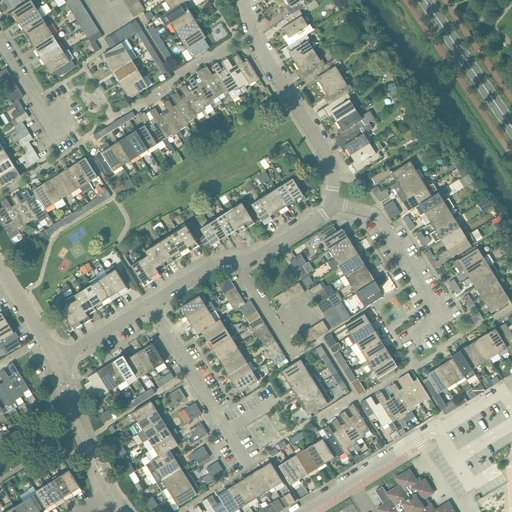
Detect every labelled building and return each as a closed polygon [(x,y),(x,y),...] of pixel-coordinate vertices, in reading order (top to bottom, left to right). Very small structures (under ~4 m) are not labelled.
[(13,7),(8,0),(4,0),(1,2),(7,11),(13,7)] [(30,0),(9,14),(11,17),(13,15),(17,21),(36,10),(30,0)] [(82,5),(79,0),(78,0),(67,7),(71,12),(82,5)] [(138,0),(136,0),(127,6),(130,12),(141,5),(138,0)] [(171,10),(184,3),(188,0),(168,0),(166,1),(171,10)] [(289,16),(315,0),(285,0),(288,4),(287,5),(289,9),(287,10),(290,15),(289,16)] [(165,14),(160,17),(166,26),(170,23),(190,12),(189,11),(190,10),(189,8),(188,9),(184,3),(171,10),(165,14)] [(82,5),(71,12),(74,17),(85,10),(82,5)] [(141,5),(130,12),(133,17),(145,10),(141,5)] [(17,21),(15,22),(17,25),(19,24),(22,30),(41,18),(46,15),(41,6),(36,10),(17,21)] [(74,17),(76,21),(77,23),(89,16),(85,10),(74,17)] [(284,27),(281,29),(281,30),(283,29),(287,35),(285,36),(287,39),(285,40),(288,45),(306,35),(314,30),(314,29),(313,30),(309,25),(307,26),(301,17),(303,16),(299,10),(289,16),(283,20),(286,25),(284,27)] [(170,23),(176,32),(195,20),(196,19),(194,17),(193,17),(190,12),(170,23)] [(358,15),(353,18),(356,24),(361,21),(358,15)] [(92,21),(89,16),(77,23),(81,28),(92,21)] [(24,33),(28,39),(47,27),(41,18),(22,30),(19,32),(20,33),(23,34),(24,33)] [(135,20),(129,23),(136,33),(142,30),(135,20)] [(176,32),(181,41),(200,29),(202,28),(200,25),(198,26),(195,20),(176,32)] [(92,21),(81,28),(84,33),(95,26),(92,21)] [(129,23),(124,26),(131,37),(136,33),(129,23)] [(84,33),(87,38),(99,31),(95,26),(84,33)] [(119,30),(126,40),(131,37),(124,26),(119,30)] [(147,29),(150,35),(155,32),(152,26),(147,29)] [(30,42),(33,47),(52,36),(47,27),(28,39),(25,40),(26,42),(28,42),(30,42)] [(121,43),(126,40),(119,30),(114,33),(121,43)] [(209,37),(207,34),(204,36),(200,30),(181,42),(192,60),(210,49),(204,40),(209,37)] [(102,37),(99,31),(87,38),(91,44),(95,41),(102,37)] [(155,32),(150,35),(154,41),(159,38),(155,32)] [(109,36),(116,46),(121,43),(114,33),(109,36)] [(142,42),(147,39),(143,33),(138,36),(142,42)] [(289,57),(291,56),(295,63),(313,51),(308,42),(310,41),(306,35),(288,45),(280,51),(281,51),(282,50),(285,55),(287,54),(289,57)] [(35,50),(38,56),(57,44),(52,36),(33,47),(32,48),(33,51),(35,50)] [(104,39),(110,49),(116,46),(109,36),(104,39)] [(95,41),(91,44),(90,44),(96,53),(100,50),(95,41)] [(144,45),(148,51),(153,48),(149,42),(144,45)] [(108,64),(127,52),(121,43),(116,46),(110,49),(99,57),(101,60),(104,58),(108,64)] [(40,59),(44,65),(63,53),(57,44),(38,56),(37,57),(39,60),(40,59)] [(158,47),(161,53),(166,50),(162,44),(158,47)] [(151,57),(156,54),(153,48),(148,51),(151,57)] [(63,53),(44,65),(49,74),(52,72),(56,79),(75,67),(74,66),(71,60),(74,58),(68,50),(63,53)] [(170,55),(166,50),(161,53),(165,58),(170,55)] [(300,81),(303,79),(325,65),(322,60),(320,61),(313,51),(295,63),(299,69),(297,70),(300,74),(298,75),(301,80),(299,81),(300,81)] [(110,67),(113,72),(132,61),(127,52),(108,64),(105,65),(107,69),(110,67)] [(255,83),(260,80),(247,60),(243,63),(238,54),(232,58),(236,65),(249,85),(254,81),(255,83)] [(319,82),(322,88),(341,76),(335,67),(341,64),(337,59),(338,58),(337,57),(325,65),(303,79),(307,85),(313,81),(315,84),(319,82)] [(222,62),(226,69),(239,89),(244,85),(245,87),(249,85),(236,65),(232,67),(227,58),(222,62)] [(155,62),(159,68),(164,65),(160,59),(155,62)] [(113,72),(119,81),(137,69),(132,61),(113,72)] [(217,62),(212,66),(211,66),(215,73),(228,93),(231,98),(241,92),(239,89),(226,69),(222,71),(217,62)] [(162,74),(167,71),(164,65),(159,68),(162,74)] [(206,66),(201,70),(218,97),(223,93),(224,95),(228,93),(215,73),(212,75),(206,66)] [(392,67),(387,70),(390,75),(395,72),(392,67)] [(0,79),(9,74),(6,68),(0,71),(0,79)] [(119,81),(124,90),(143,78),(137,69),(119,81)] [(201,82),(197,84),(209,104),(214,102),(213,100),(218,97),(201,70),(196,73),(201,82)] [(0,84),(1,86),(12,79),(9,74),(0,79),(0,84)] [(327,99),(325,100),(329,105),(348,94),(354,90),(354,89),(353,90),(349,85),(347,86),(341,76),(322,88),(327,95),(325,96),(327,99)] [(193,77),(187,80),(193,89),(189,92),(201,112),(204,110),(205,109),(204,108),(209,104),(197,84),(193,77)] [(143,78),(124,90),(122,91),(123,94),(126,93),(130,99),(148,87),(143,78)] [(358,79),(352,82),(356,88),(361,84),(358,79)] [(184,97),(181,99),(193,119),(197,117),(196,115),(201,112),(189,92),(184,85),(179,88),(184,97)] [(8,98),(20,91),(16,86),(5,93),(8,98)] [(395,89),(389,93),(392,98),(397,94),(395,89)] [(20,91),(8,98),(12,104),(23,97),(20,91)] [(177,92),(171,95),(177,104),(173,106),(185,126),(189,124),(188,123),(193,119),(181,99),(177,92)] [(333,116),(336,122),(355,110),(349,101),(351,100),(348,94),(329,105),(316,113),(320,119),(327,114),(329,118),(333,116)] [(168,111),(164,114),(177,134),(180,132),(179,130),(185,126),(173,106),(169,99),(163,103),(168,111)] [(14,119),(26,112),(22,107),(11,114),(14,119)] [(149,111),(154,118),(166,138),(171,135),(172,137),(177,134),(164,114),(160,116),(155,108),(149,111)] [(340,135),(335,138),(338,142),(343,139),(368,123),(375,119),(370,111),(359,117),(355,110),(336,122),(341,129),(339,130),(341,133),(339,134),(340,135)] [(135,116),(132,111),(126,115),(129,120),(135,116)] [(14,127),(29,117),(26,112),(14,119),(11,121),(14,127)] [(144,112),(139,115),(145,125),(155,142),(161,139),(170,155),(175,152),(166,138),(154,118),(150,121),(144,112)] [(126,122),(123,117),(117,120),(120,125),(126,122)] [(117,120),(111,124),(114,129),(120,125),(117,120)] [(347,149),(351,156),(369,144),(363,135),(372,129),(368,123),(343,139),(336,143),(336,144),(338,143),(341,148),(343,147),(345,150),(347,149)] [(156,144),(155,142),(145,125),(136,131),(147,150),(156,144)] [(109,132),(106,127),(100,131),(103,136),(109,132)] [(18,141),(29,134),(26,128),(15,135),(18,141)] [(100,131),(94,135),(97,140),(103,136),(100,131)] [(127,136),(139,155),(147,150),(136,131),(127,136)] [(29,134),(18,141),(21,146),(33,139),(29,134)] [(130,160),(139,155),(127,136),(119,141),(130,160)] [(121,166),(130,160),(119,141),(117,142),(116,141),(113,143),(113,144),(110,147),(108,143),(121,166)] [(101,153),(95,156),(107,175),(112,171),(121,166),(108,143),(103,146),(99,149),(101,153)] [(357,174),(382,158),(382,157),(381,158),(377,152),(375,154),(369,144),(351,156),(355,162),(353,163),(355,167),(353,168),(356,173),(357,174)] [(412,144),(403,150),(407,156),(415,151),(412,144)] [(25,161),(36,154),(33,148),(21,155),(22,157),(18,159),(20,163),(25,161)] [(0,163),(13,156),(12,156),(11,153),(8,153),(6,154),(4,150),(0,151),(0,163)] [(36,154),(25,161),(28,166),(39,159),(36,154)] [(0,163),(0,175),(14,167),(18,165),(13,156),(0,163)] [(456,157),(451,160),(456,168),(462,165),(456,157)] [(85,158),(76,163),(88,182),(97,177),(85,158)] [(75,161),(72,163),(73,165),(68,169),(79,188),(83,193),(91,187),(88,182),(76,163),(75,161)] [(388,168),(371,178),(372,179),(375,184),(389,175),(391,178),(393,177),(396,182),(415,171),(409,161),(395,170),(391,173),(388,168)] [(65,171),(59,174),(71,193),(79,188),(68,169),(66,166),(63,168),(65,171)] [(18,172),(14,167),(0,175),(0,187),(1,187),(1,188),(21,175),(19,171),(18,172)] [(396,182),(391,185),(397,194),(420,179),(415,171),(396,182)] [(71,193),(59,174),(58,172),(49,178),(62,199),(71,193)] [(289,173),(281,179),(284,184),(297,204),(295,200),(297,198),(299,202),(305,199),(302,194),(307,191),(298,175),(292,178),(289,173)] [(53,204),(62,199),(49,178),(46,179),(47,181),(42,185),(53,204)] [(121,184),(127,192),(135,187),(129,178),(121,184)] [(397,194),(402,203),(406,200),(426,188),(420,179),(397,194)] [(38,200),(39,201),(44,210),(53,204),(42,185),(40,183),(38,185),(39,187),(33,191),(38,199),(38,200)] [(280,186),(276,189),(289,209),(286,205),(289,204),(291,208),(297,204),(284,184),(280,186)] [(406,200),(402,203),(407,211),(414,208),(437,193),(432,184),(426,188),(406,200)] [(372,189),(376,195),(381,192),(377,186),(372,189)] [(276,189),(268,194),(280,214),(281,214),(278,210),(281,209),(283,213),(289,209),(276,189)] [(376,195),(379,201),(389,195),(385,189),(381,192),(376,195)] [(26,190),(21,194),(24,198),(24,199),(28,206),(38,221),(39,223),(45,219),(48,224),(52,222),(44,210),(39,201),(35,204),(31,197),(30,195),(26,190)] [(108,192),(98,198),(101,203),(111,197),(108,192)] [(419,216),(443,202),(437,193),(414,208),(419,216)] [(16,194),(11,198),(12,199),(11,199),(16,206),(28,225),(33,222),(34,223),(38,221),(28,206),(25,208),(20,201),(17,196),(16,194)] [(268,194),(260,199),(272,219),(273,219),(270,215),(272,214),(275,218),(280,214),(268,194)] [(0,201),(4,209),(17,229),(22,225),(23,227),(28,225),(16,206),(12,209),(6,198),(0,201)] [(92,208),(101,203),(98,198),(89,203),(92,208)] [(448,198),(443,202),(419,216),(424,225),(430,222),(448,210),(454,207),(448,198)] [(260,199),(251,204),(264,225),(264,224),(262,220),(264,219),(267,223),(272,219),(260,199)] [(392,201),(383,206),(387,212),(396,207),(392,201)] [(89,203),(80,209),(83,214),(92,208),(89,203)] [(241,203),(233,208),(246,229),(243,224),(246,223),(248,227),(254,223),(241,203)] [(396,207),(387,212),(390,218),(400,213),(396,207)] [(225,213),(238,234),(246,229),(233,208),(225,213)] [(0,210),(0,222),(10,239),(20,234),(17,229),(4,209),(0,211),(0,210)] [(83,214),(80,209),(74,213),(77,217),(83,214)] [(454,219),(448,210),(430,222),(435,231),(454,219)] [(225,213),(217,219),(229,239),(230,239),(227,235),(229,233),(232,237),(238,234),(225,213)] [(66,224),(72,221),(69,216),(63,220),(66,224)] [(406,225),(411,221),(407,216),(402,219),(406,225)] [(217,219),(208,224),(221,244),(222,244),(219,240),(221,238),(224,242),(229,239),(217,219)] [(459,228),(454,219),(435,231),(430,234),(435,242),(440,239),(459,228)] [(66,224),(63,220),(57,223),(60,228),(66,224)] [(415,227),(411,221),(406,225),(410,231),(415,227)] [(208,224),(200,229),(203,235),(211,247),(213,249),(211,245),(213,243),(216,247),(221,244),(208,224)] [(199,246),(186,225),(177,231),(190,251),(188,247),(190,245),(193,249),(199,246)] [(345,235),(341,228),(336,232),(333,226),(319,235),(328,249),(347,237),(348,236),(346,234),(345,235)] [(195,227),(190,230),(195,238),(200,235),(195,227)] [(459,228),(440,239),(446,248),(465,236),(459,228)] [(190,251),(177,231),(169,236),(182,256),(180,252),(182,251),(185,255),(190,251)] [(419,241),(424,237),(420,231),(415,235),(419,241)] [(465,236),(446,248),(451,257),(470,245),(476,241),(471,232),(465,236)] [(169,236),(161,241),(174,261),(172,257),(174,256),(177,260),(182,256),(169,236)] [(424,237),(419,241),(423,246),(430,242),(426,236),(424,237)] [(328,249),(334,258),(352,246),(347,237),(328,249)] [(174,261),(161,241),(153,246),(166,266),(164,262),(166,261),(168,265),(174,261)] [(127,244),(120,248),(123,253),(130,249),(127,244)] [(160,270),(166,266),(153,246),(149,248),(144,251),(147,256),(155,267),(158,266),(160,270)] [(352,246),(334,258),(339,267),(358,255),(352,246)] [(459,272),(486,255),(480,246),(459,260),(458,259),(455,260),(458,265),(456,267),(459,272)] [(424,253),(427,259),(432,256),(429,250),(424,253)] [(295,270),(306,263),(300,254),(289,261),(295,270)] [(466,274),(469,278),(492,264),(493,263),(488,254),(486,255),(459,272),(462,276),(466,274)] [(363,264),(363,263),(364,262),(363,260),(361,261),(358,255),(339,267),(344,275),(363,264)] [(147,256),(139,261),(152,281),(153,281),(150,277),(152,275),(155,279),(161,276),(158,271),(155,267),(147,256)] [(432,256),(427,259),(431,265),(436,262),(432,256)] [(131,266),(144,286),(152,281),(139,261),(131,266)] [(88,263),(80,268),(84,273),(92,268),(88,263)] [(363,264),(344,275),(350,284),(368,272),(363,264)] [(443,266),(438,269),(442,275),(447,272),(445,269),(448,267),(446,264),(443,266)] [(469,278),(463,282),(466,286),(472,282),(474,287),(493,275),(498,272),(492,264),(469,278)] [(113,265),(104,271),(107,275),(120,295),(128,290),(126,286),(116,270),(113,265)] [(296,272),(301,279),(307,274),(303,268),(296,272)] [(132,288),(137,285),(128,270),(123,273),(132,288)] [(350,284),(355,293),(374,281),(368,272),(350,284)] [(301,279),(304,285),(311,280),(307,274),(301,279)] [(107,275),(99,280),(112,301),(112,300),(109,296),(112,295),(114,299),(120,295),(107,275)] [(474,287),(480,295),(499,284),(493,275),(474,287)] [(112,301),(99,280),(97,277),(89,282),(91,285),(103,306),(112,301)] [(217,284),(221,290),(232,283),(228,277),(217,284)] [(448,283),(452,288),(457,285),(453,280),(448,283)] [(374,281),(355,293),(364,308),(378,299),(382,297),(378,291),(380,290),(374,281)] [(293,286),(299,296),(305,293),(298,282),(293,286)] [(221,290),(224,295),(235,288),(232,283),(221,290)] [(308,291),(311,296),(323,289),(319,283),(308,291)] [(330,284),(323,289),(328,297),(334,293),(335,293),(330,284)] [(482,299),(485,304),(504,292),(499,284),(480,295),(478,297),(480,300),(482,299)] [(103,306),(91,285),(83,290),(95,311),(96,310),(93,306),(96,305),(98,309),(103,306)] [(457,285),(452,288),(456,295),(461,291),(457,285)] [(288,289),(294,299),(299,296),(293,286),(288,289)] [(235,288),(224,295),(227,300),(238,293),(235,288)] [(283,292),(289,302),(294,299),(288,289),(283,292)] [(328,297),(323,289),(311,296),(317,304),(328,297)] [(95,311),(83,290),(74,296),(77,300),(87,316),(88,316),(85,311),(87,310),(90,314),(95,311)] [(277,295),(284,305),(289,302),(283,292),(277,295)] [(504,292),(485,304),(491,313),(510,301),(504,292)] [(227,300),(230,306),(242,299),(238,293),(227,300)] [(328,297),(317,304),(322,313),(340,302),(334,293),(328,297)] [(272,298),(274,302),(278,309),(284,305),(277,295),(272,298)] [(462,298),(466,304),(471,301),(467,295),(462,298)] [(74,296),(66,300),(69,305),(82,325),(80,321),(82,319),(84,323),(90,320),(88,316),(87,316),(77,300),(74,296)] [(186,317),(205,305),(199,296),(180,307),(186,317)] [(234,311),(239,308),(245,304),(242,299),(230,306),(234,311)] [(186,317),(182,319),(183,322),(188,320),(191,325),(215,310),(216,310),(211,301),(205,305),(186,317)] [(245,304),(239,308),(242,313),(253,306),(250,301),(245,304)] [(471,301),(466,304),(470,310),(475,307),(471,301)] [(65,307),(61,310),(60,308),(53,312),(64,329),(70,325),(73,330),(74,330),(71,326),(74,324),(76,328),(82,325),(69,305),(65,307)] [(257,311),(253,306),(242,313),(245,318),(257,311)] [(333,306),(322,313),(332,329),(343,322),(333,306)] [(215,310),(191,325),(197,334),(215,322),(220,319),(220,320),(221,319),(215,310)] [(257,311),(245,318),(249,324),(260,317),(257,311)] [(345,326),(351,335),(369,323),(373,321),(371,317),(367,320),(364,314),(345,326)] [(474,324),(479,321),(475,315),(470,318),(474,324)] [(263,322),(260,317),(249,324),(252,329),(263,322)] [(220,319),(215,322),(197,334),(199,337),(203,334),(206,340),(225,329),(220,320),(220,319)] [(328,331),(322,321),(317,324),(323,334),(328,331)] [(266,327),(263,322),(252,329),(255,334),(266,327)] [(504,334),(500,336),(507,348),(506,348),(509,352),(511,356),(511,335),(508,329),(504,322),(498,325),(504,334)] [(0,327),(0,349),(3,347),(6,353),(21,344),(18,338),(20,337),(19,336),(18,337),(13,329),(11,330),(7,323),(0,327)] [(369,323),(351,335),(347,337),(353,345),(356,343),(375,332),(376,331),(375,328),(373,329),(369,323)] [(317,324),(312,327),(318,337),(323,334),(317,324)] [(255,334),(258,339),(270,332),(266,327),(255,334)] [(318,337),(312,327),(306,330),(313,340),(318,337)] [(206,340),(212,349),(231,337),(225,329),(206,340)] [(498,353),(506,348),(507,348),(500,336),(495,329),(486,335),(498,353)] [(306,330),(301,333),(308,344),(313,340),(306,330)] [(273,338),(270,332),(258,339),(262,345),(273,338)] [(380,340),(375,332),(356,343),(361,352),(380,340)] [(308,344),(301,333),(296,337),(302,347),(308,344)] [(483,336),(477,340),(489,359),(498,353),(486,335),(485,333),(482,335),(483,336)] [(323,338),(329,348),(334,345),(328,335),(323,338)] [(212,353),(213,352),(217,358),(236,346),(231,337),(212,349),(211,350),(212,353)] [(265,350),(276,343),(273,338),(262,345),(265,350)] [(361,352),(367,361),(386,349),(387,348),(385,345),(384,346),(380,340),(361,352)] [(477,340),(469,345),(480,364),(482,368),(491,362),(489,359),(477,340)] [(280,348),(276,343),(265,350),(268,355),(280,348)] [(152,344),(143,349),(155,368),(164,362),(152,344)] [(334,345),(329,348),(333,354),(338,351),(334,345)] [(472,370),(480,364),(469,345),(467,347),(466,345),(463,347),(464,348),(460,351),(472,370)] [(241,355),(236,346),(217,358),(216,359),(218,361),(219,360),(222,366),(241,355)] [(320,355),(325,352),(321,346),(316,349),(320,355)] [(272,361),(283,354),(280,348),(268,355),(272,361)] [(155,368),(143,349),(134,355),(146,373),(155,368)] [(386,349),(367,361),(362,364),(364,368),(367,366),(370,371),(372,369),(391,358),(393,356),(392,353),(389,355),(386,349)] [(455,354),(451,356),(464,377),(466,380),(475,375),(472,370),(460,351),(458,352),(457,350),(453,352),(455,354)] [(286,359),(283,354),(272,361),(275,366),(286,359)] [(449,361),(444,364),(455,383),(464,377),(451,356),(450,354),(446,356),(449,361)] [(126,360),(134,375),(137,379),(146,373),(134,355),(126,360)] [(222,366),(228,375),(247,363),(241,355),(222,366)] [(325,365),(330,361),(327,355),(322,358),(325,365)] [(126,380),(134,375),(126,360),(123,356),(114,361),(126,380)] [(341,356),(336,359),(340,365),(345,362),(341,356)] [(391,358),(372,369),(378,378),(380,381),(388,376),(395,372),(393,369),(397,367),(391,358)] [(305,369),(300,359),(279,372),(281,376),(283,375),(287,380),(305,369)] [(111,363),(105,367),(117,386),(120,391),(129,385),(126,380),(114,361),(113,360),(110,362),(111,363)] [(12,362),(7,366),(12,375),(8,377),(20,397),(24,395),(23,393),(29,389),(12,362)] [(348,368),(345,362),(340,365),(344,371),(348,368)] [(230,378),(233,384),(252,372),(247,363),(228,375),(225,377),(227,379),(230,378)] [(331,373),(336,370),(332,364),(327,367),(331,373)] [(444,364),(435,369),(447,388),(455,383),(444,364)] [(102,368),(97,372),(108,391),(117,386),(105,367),(104,366),(102,367),(102,368)] [(0,376),(3,382),(0,383),(0,385),(12,405),(16,402),(15,400),(20,397),(8,377),(3,369),(0,371),(0,376)] [(287,380),(292,389),(311,377),(305,369),(287,380)] [(438,393),(447,388),(435,369),(426,375),(429,380),(424,383),(441,410),(446,407),(438,393)] [(502,373),(505,378),(511,374),(508,370),(502,373)] [(88,378),(99,397),(108,391),(97,372),(96,372),(95,371),(93,372),(94,374),(88,378)] [(233,388),(235,387),(239,393),(262,378),(260,374),(255,377),(252,372),(233,384),(232,385),(231,385),(231,386),(233,388)] [(336,382),(341,379),(337,373),(332,376),(336,382)] [(408,373),(403,376),(419,403),(424,400),(426,402),(430,399),(418,379),(413,382),(408,373)] [(352,374),(347,377),(351,383),(356,380),(352,374)] [(168,375),(161,379),(165,384),(171,380),(168,375)] [(292,389),(291,390),(293,393),(294,392),(297,398),(320,384),(315,375),(311,377),(292,389)] [(398,391),(411,411),(415,408),(414,407),(419,403),(403,376),(397,380),(403,388),(398,391)] [(496,376),(490,380),(493,385),(499,382),(496,376)] [(482,381),(487,389),(493,385),(488,377),(482,381)] [(356,380),(351,383),(354,389),(358,395),(365,390),(357,378),(356,380)] [(156,383),(159,388),(165,384),(161,379),(156,383)] [(342,391),(347,388),(343,381),(338,385),(342,391)] [(297,398),(296,399),(297,402),(299,401),(303,406),(325,392),(320,384),(297,398)] [(411,411),(398,391),(394,384),(389,387),(394,396),(390,399),(403,419),(407,416),(406,414),(411,411)] [(0,406),(5,414),(13,409),(11,406),(12,405),(0,385),(0,406)] [(472,390),(473,391),(476,396),(485,391),(481,385),(472,390)] [(168,395),(171,401),(183,394),(179,388),(168,395)] [(155,394),(153,391),(152,389),(145,393),(148,398),(155,394)] [(467,395),(470,400),(476,396),(473,391),(467,395)] [(331,401),(325,392),(303,406),(301,407),(303,410),(305,409),(308,415),(331,401)] [(380,392),(375,396),(392,423),(398,419),(400,421),(399,421),(403,428),(407,425),(403,419),(390,399),(386,401),(380,392)] [(143,401),(148,398),(145,393),(140,396),(143,401)] [(183,394),(171,401),(175,406),(186,399),(183,394)] [(370,398),(362,402),(359,404),(368,418),(373,415),(381,428),(387,424),(392,433),(396,431),(391,424),(379,404),(375,406),(370,398)] [(455,402),(458,407),(464,403),(461,398),(455,402)] [(134,400),(128,403),(131,408),(137,405),(134,400)] [(131,413),(137,422),(155,411),(150,401),(131,413)] [(452,411),(458,407),(455,402),(449,406),(452,411)] [(122,407),(125,412),(131,408),(128,403),(122,407)] [(183,410),(187,415),(198,408),(195,403),(183,410)] [(353,416),(349,418),(361,438),(365,436),(364,434),(370,431),(353,403),(347,407),(353,416)] [(190,420),(201,413),(198,408),(187,415),(190,420)] [(113,412),(116,417),(123,414),(119,409),(113,412)] [(137,422),(132,425),(138,434),(161,419),(163,418),(158,409),(155,411),(137,422)] [(103,424),(103,423),(112,418),(108,410),(98,416),(103,424)] [(361,438),(349,418),(345,411),(339,414),(344,423),(341,426),(353,446),(356,451),(360,449),(356,442),(361,438)] [(161,419),(138,434),(143,443),(166,428),(169,426),(163,418),(161,419)] [(336,418),(331,422),(336,431),(332,433),(344,453),(347,457),(348,458),(349,460),(353,458),(348,449),(353,446),(341,426),(336,418)] [(189,430),(193,436),(204,429),(201,423),(189,430)] [(339,457),(344,453),(332,433),(328,426),(323,429),(328,438),(324,441),(334,458),(336,461),(340,458),(339,457)] [(318,431),(315,427),(309,430),(312,435),(318,431)] [(166,428),(143,443),(148,451),(172,436),(175,434),(173,430),(169,432),(166,428)] [(7,438),(13,434),(10,429),(4,433),(7,438)] [(208,434),(204,429),(193,436),(188,439),(191,444),(208,434)] [(302,431),(296,435),(299,440),(305,436),(302,431)] [(293,444),(299,440),(296,435),(290,439),(293,444)] [(172,436),(148,451),(154,460),(158,457),(172,449),(177,445),(172,436)] [(322,439),(313,444),(325,463),(334,458),(324,441),(322,439)] [(286,446),(283,441),(277,444),(280,449),(286,446)] [(316,469),(325,463),(313,444),(305,450),(316,469)] [(203,446),(191,453),(188,457),(190,461),(195,458),(206,451),(203,446)] [(275,448),(269,452),(272,457),(278,453),(275,448)] [(154,460),(150,462),(145,466),(150,474),(155,471),(177,457),(172,449),(158,457),(154,460)] [(305,450),(296,455),(308,474),(316,469),(305,450)] [(206,451),(195,458),(198,464),(209,457),(206,451)] [(296,455),(287,460),(299,479),(308,474),(296,455)] [(358,455),(353,458),(357,464),(362,461),(359,456),(358,455)] [(150,474),(156,483),(161,480),(182,467),(179,462),(180,462),(177,457),(155,471),(150,474)] [(51,460),(44,465),(47,470),(54,466),(51,460)] [(299,479),(287,460),(278,466),(290,485),(299,479)] [(205,469),(209,474),(220,467),(217,461),(205,469)] [(270,463),(261,468),(273,487),(282,482),(270,463)] [(182,467),(156,483),(161,492),(166,488),(189,474),(183,466),(182,467)] [(212,479),(215,477),(224,472),(220,467),(209,474),(212,479)] [(268,490),(273,487),(261,468),(253,474),(265,493),(267,497),(270,496),(270,494),(268,490)] [(82,491),(69,470),(61,476),(71,493),(74,491),(76,494),(82,491)] [(383,505),(376,509),(378,511),(454,511),(448,502),(435,510),(430,504),(429,504),(425,498),(433,493),(424,479),(418,483),(409,470),(395,478),(399,485),(386,493),(382,487),(375,491),(383,505)] [(189,474),(166,488),(172,497),(194,483),(195,483),(189,474)] [(253,474),(244,479),(256,498),(265,493),(253,474)] [(209,475),(201,479),(205,485),(212,480),(209,475)] [(73,496),(71,493),(61,476),(53,481),(63,498),(66,496),(68,499),(73,496)] [(240,481),(235,484),(247,503),(256,498),(244,479),(243,477),(239,479),(240,481)] [(53,481),(44,486),(55,503),(58,501),(60,504),(65,501),(63,498),(53,481)] [(232,486),(227,490),(239,509),(247,503),(235,484),(234,482),(230,484),(232,486)] [(198,488),(194,483),(172,497),(177,506),(196,495),(196,494),(199,492),(196,489),(198,488)] [(36,491),(46,508),(50,506),(52,509),(57,506),(55,503),(44,486),(36,491)] [(227,511),(233,511),(239,509),(227,490),(217,495),(221,501),(227,511)] [(283,496),(289,506),(295,502),(289,493),(283,496)] [(212,495),(207,498),(215,511),(227,511),(221,501),(217,504),(212,495)] [(40,511),(41,511),(31,496),(22,502),(29,511),(40,511)] [(215,511),(207,498),(201,502),(206,510),(203,511),(215,511)] [(271,503),(274,508),(276,511),(278,511),(284,509),(277,499),(271,503)] [(11,501),(2,506),(6,511),(17,511),(14,507),(11,501)] [(29,511),(22,502),(14,507),(17,511),(29,511)] [(271,503),(262,508),(264,511),(276,511),(274,508),(271,503)]
